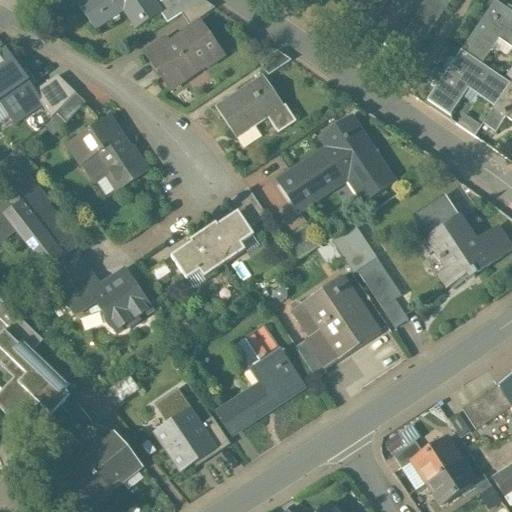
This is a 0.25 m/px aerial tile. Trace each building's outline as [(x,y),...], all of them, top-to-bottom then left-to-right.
[(83,0),(76,5),(94,31),(123,12),(135,30),(160,14),(161,13),(155,4),(152,0),(83,0)] [(200,0),(161,0),(155,4),(161,13),(160,14),(167,24),(181,15),(202,1),(200,0)] [(386,4),(379,0),(362,0),(362,1),(380,14),(386,4)] [(450,6),(440,0),(425,0),(424,2),(444,16),(450,6)] [(202,1),(181,15),(188,26),(214,9),(202,1)] [(380,14),(362,1),(355,10),(374,23),(380,14)] [(444,16),(424,2),(418,12),(437,25),(444,16)] [(511,14),(495,3),(462,53),(482,67),(499,42),(511,51),(511,14)] [(374,23),(355,10),(349,20),(367,33),(374,23)] [(437,25),(418,12),(411,22),(431,35),(437,25)] [(431,35),(411,22),(405,31),(425,44),(431,35)] [(201,24),(170,44),(166,38),(144,53),(168,90),(184,79),(182,76),(202,63),(206,69),(223,57),(201,24)] [(425,44),(405,31),(398,40),(418,54),(425,44)] [(418,54),(398,40),(392,50),(412,63),(418,54)] [(34,93),(5,50),(0,53),(0,102),(14,124),(41,106),(42,105),(34,93)] [(482,67),(462,53),(428,103),(451,118),(469,92),(495,110),(511,86),(482,67)] [(262,76),(215,106),(237,140),(284,110),(262,76)] [(57,77),(34,93),(42,105),(41,106),(51,120),(75,94),(57,77)] [(495,110),(494,111),(511,123),(511,85),(511,86),(495,110)] [(85,105),(75,94),(51,120),(42,129),(53,139),(85,105)] [(458,126),(478,135),(483,123),(463,115),(458,126)] [(352,118),(324,137),(333,151),(278,187),(295,213),(352,176),(369,202),(396,184),(352,118)] [(109,119),(68,146),(82,166),(95,158),(117,193),(148,173),(132,149),(130,150),(109,119)] [(38,170),(20,153),(7,165),(19,185),(27,179),(38,170)] [(76,249),(40,200),(42,198),(27,179),(19,185),(0,199),(0,240),(5,237),(0,231),(0,230),(11,222),(48,271),(72,252),(76,249)] [(248,190),(236,198),(245,211),(248,216),(260,208),(248,190)] [(445,198),(414,218),(427,238),(459,218),(445,198)] [(245,211),(238,215),(248,230),(267,218),(260,208),(248,216),(245,211)] [(216,225),(203,234),(225,267),(245,253),(241,246),(254,238),(248,230),(238,215),(238,214),(217,227),(216,225)] [(459,218),(427,238),(428,239),(418,245),(426,257),(432,253),(444,271),(435,277),(444,291),(471,273),(474,278),(477,276),(476,275),(511,252),(511,247),(499,228),(475,243),(459,218)] [(308,227),(284,243),(298,264),(322,248),(308,227)] [(401,298),(354,227),(331,243),(353,276),(357,273),(382,310),(395,302),(401,298)] [(225,267),(203,234),(190,242),(191,245),(171,259),(187,282),(200,273),(205,280),(225,267)] [(330,244),(319,251),(333,271),(343,265),(330,244)] [(72,252),(48,271),(66,294),(92,277),(72,252)] [(164,264),(164,263),(146,275),(156,284),(170,274),(164,265),(164,264)] [(102,292),(94,297),(98,303),(106,315),(106,320),(107,325),(111,329),(116,331),(122,332),(127,330),(131,326),(133,321),(148,311),(125,276),(102,292)] [(66,294),(62,297),(75,317),(98,303),(94,297),(102,292),(92,277),(66,294)] [(343,278),(291,313),(309,341),(305,343),(325,372),(380,335),(380,334),(370,320),(370,319),(361,325),(345,300),(353,294),(353,293),(352,294),(343,279),(343,278)] [(23,323),(0,301),(0,321),(9,330),(34,353),(44,343),(23,323)] [(395,302),(382,310),(395,330),(408,322),(395,302)] [(34,353),(9,330),(0,339),(0,367),(14,380),(0,394),(0,410),(19,427),(39,406),(47,413),(70,389),(34,353)] [(325,372),(305,343),(296,349),(316,382),(327,375),(325,372)] [(260,387),(215,415),(231,438),(258,420),(254,414),(301,383),(279,350),(265,359),(262,354),(256,358),(260,362),(249,369),(260,387)] [(130,377),(108,391),(117,405),(139,391),(130,377)] [(511,379),(462,412),(475,432),(511,409),(511,410),(511,379)] [(201,426),(177,390),(160,402),(173,421),(152,435),(180,475),(217,450),(201,426)] [(83,411),(62,428),(70,439),(92,423),(83,411)] [(470,434),(458,415),(448,421),(460,441),(470,434)] [(217,450),(228,443),(212,419),(201,426),(217,450)] [(115,436),(60,480),(84,511),(86,511),(141,467),(115,436)] [(420,455),(411,462),(413,466),(427,486),(464,462),(448,437),(429,450),(420,455)] [(414,445),(393,459),(402,473),(413,466),(411,462),(420,455),(414,445)] [(464,462),(427,486),(441,507),(473,487),(478,483),(477,480),(464,462)] [(511,466),(492,480),(510,509),(511,507),(511,466)] [(483,476),(477,480),(478,483),(473,487),(479,496),(489,511),(501,503),(483,476)]
